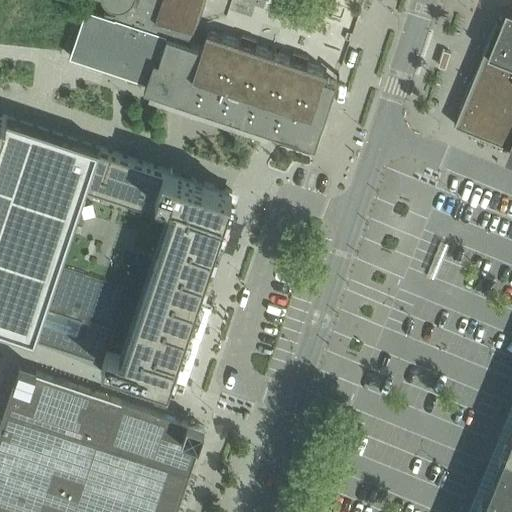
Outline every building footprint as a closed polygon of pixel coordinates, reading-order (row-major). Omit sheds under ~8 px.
[(115,5),(117,5),(116,13),(105,11),(104,14),(102,21),(166,42),(168,35),(190,42),(194,32),(195,32),(204,4),(205,0),(105,0),(107,1),(108,2),(110,4),(112,4),(115,5)] [(202,46),(190,42),(168,35),(166,42),(102,21),(104,14),(86,7),(70,56),(146,81),(144,89),(315,146),(337,81),(324,77),(327,69),(307,63),(308,58),(309,58),(309,56),(293,51),(293,52),(291,58),(255,45),(257,40),(257,39),(242,34),(241,35),(240,40),(207,29),(202,46)] [(511,8),(508,7),(502,24),(497,22),(456,118),(454,124),(459,125),(476,133),(511,147),(511,8)] [(0,324),(169,381),(233,191),(0,113),(0,324)] [(175,511),(205,426),(20,365),(0,424),(0,511),(175,511)] [(511,511),(511,432),(499,464),(491,485),(479,511),(511,511)]
